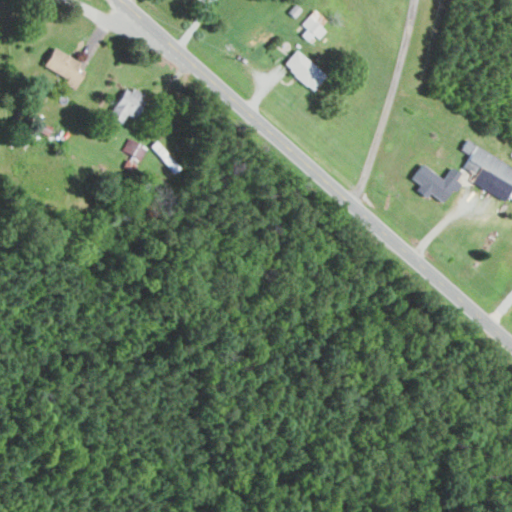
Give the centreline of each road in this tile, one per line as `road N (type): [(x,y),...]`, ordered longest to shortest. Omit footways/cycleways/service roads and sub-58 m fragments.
road 1 (primary): [(123,0),(511,346)]
road 2 (residential): [(356,209),(419,0)]
